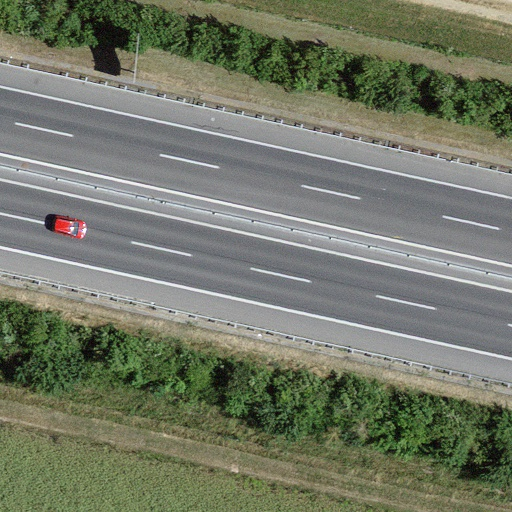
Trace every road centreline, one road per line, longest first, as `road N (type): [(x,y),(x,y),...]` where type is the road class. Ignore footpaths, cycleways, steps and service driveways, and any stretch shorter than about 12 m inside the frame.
road 1 (motorway): [(0,213),(511,326)]
road 2 (motorway): [(511,232),(0,120)]
